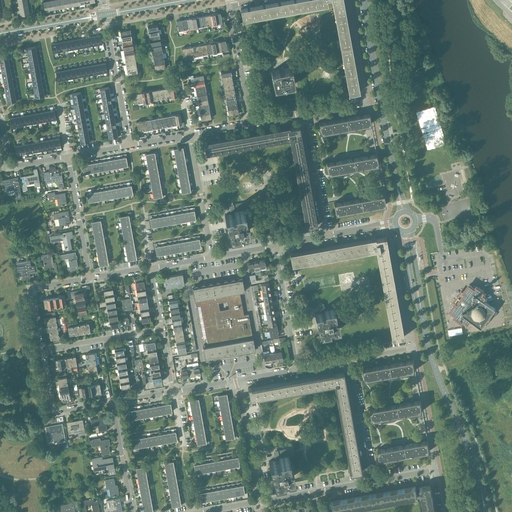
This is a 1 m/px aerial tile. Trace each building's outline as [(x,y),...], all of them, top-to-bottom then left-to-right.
[(302,0),(291,0),(287,1),(289,12),(304,9),(302,0)] [(320,6),(318,0),(302,0),(304,9),(320,6)] [(343,0),(340,0),(332,1),(335,17),(346,15),(343,0)] [(289,12),(287,1),(272,4),(273,15),(289,12)] [(18,5),(19,10),(28,8),(28,7),(28,5),(31,4),(31,2),(27,2),(27,3),(18,5)] [(272,4),(256,6),(258,17),(273,15),(272,4)] [(256,6),(241,9),(243,20),(258,17),(256,6)] [(28,8),(19,10),(20,15),(29,13),(29,10),(32,9),(32,7),(28,7),(28,8)] [(221,27),(223,27),(223,22),(222,22),(220,13),(218,13),(215,13),(215,14),(215,13),(217,24),(221,23),(221,27)] [(346,15),(335,17),(338,32),(349,30),(346,15)] [(349,30),(338,32),(340,48),(351,46),(349,30)] [(351,46),(340,48),(343,63),(354,61),(351,46)] [(354,61),(343,63),(346,78),(357,76),(354,61)] [(271,71),(274,88),(295,84),(292,68),(283,69),(283,68),(281,69),(279,69),(280,70),(271,71)] [(357,76),(346,78),(349,94),(360,92),(357,76)] [(379,84),(381,99),(388,98),(385,83),(379,84)] [(435,105),(417,110),(428,147),(446,142),(435,105)] [(362,114),(360,114),(360,115),(353,116),(355,126),(364,125),(371,123),(369,113),(369,114),(362,115),(362,114)] [(344,118),(337,119),(339,129),(355,126),(353,116),(347,118),(346,117),(344,117),(344,118)] [(321,132),(339,129),(337,119),(328,121),(328,120),(326,120),(326,121),(319,123),(319,122),(321,133),(321,132)] [(209,141),(207,141),(204,141),(206,153),(290,138),(290,141),(291,141),(306,222),(305,222),(305,224),(305,225),(305,228),(317,225),(299,126),(210,142),(209,141)] [(376,154),(369,155),(369,154),(367,155),(367,156),(360,157),(362,167),(371,165),(378,164),(376,153),(376,154)] [(345,160),(346,169),(362,167),(360,157),(354,158),(354,157),(351,158),(345,160)] [(328,173),(346,169),(345,160),(336,161),(336,160),(333,161),(333,162),(327,163),(327,162),(326,162),(328,173),(329,173),(328,173)] [(58,187),(59,187),(59,188),(62,188),(62,186),(63,186),(63,185),(64,184),(64,182),(63,182),(63,181),(62,181),(61,175),(57,176),(56,173),(57,173),(56,173),(55,166),(49,166),(49,171),(44,172),(46,183),(54,181),(57,185),(58,185),(58,187)] [(35,187),(40,186),(37,168),(33,169),(34,174),(20,177),(23,191),(27,190),(26,184),(34,183),(35,187)] [(12,178),(12,180),(10,180),(2,181),(2,180),(1,180),(3,187),(2,187),(2,188),(3,188),(3,190),(10,189),(11,190),(14,190),(16,199),(21,198),(18,177),(12,178)] [(67,204),(65,193),(55,195),(54,192),(48,193),(49,200),(58,199),(59,205),(58,205),(67,204)] [(374,195),(374,196),(368,197),(369,207),(385,204),(385,205),(383,194),(377,195),(374,195)] [(352,200),(354,210),(369,207),(368,197),(361,198),(361,197),(358,198),(359,199),(352,200)] [(336,213),(354,210),(352,200),(343,202),(343,201),(340,201),(340,202),(334,203),(336,214),(336,213)] [(225,215),(227,225),(228,225),(230,235),(240,233),(240,231),(250,230),(248,219),(246,219),(244,210),(234,212),(234,209),(233,208),(230,213),(230,214),(225,215)] [(54,219),(55,219),(55,220),(55,225),(56,226),(54,226),(55,230),(62,229),(61,225),(69,224),(68,217),(69,217),(68,211),(59,212),(59,210),(54,211),(54,213),(53,213),(54,219)] [(120,217),(121,221),(129,220),(129,219),(129,217),(132,216),(131,212),(128,213),(128,215),(120,217)] [(92,222),(92,226),(101,225),(101,224),(100,222),(103,221),(103,217),(99,218),(100,220),(92,222)] [(63,233),(63,234),(50,236),(51,242),(51,241),(64,239),(65,246),(65,247),(66,249),(65,249),(65,250),(71,249),(69,236),(72,235),(72,231),(63,233)] [(293,253),(293,252),(290,253),(292,265),(374,250),(376,250),(376,253),(377,253),(392,333),(391,333),(391,336),(392,339),(404,337),(386,237),(296,253),(296,252),(293,253)] [(76,255),(75,252),(59,255),(60,260),(61,260),(61,259),(68,258),(70,266),(68,267),(68,270),(78,269),(78,266),(77,266),(77,265),(78,265),(76,258),(76,259),(74,259),(73,256),(76,255)] [(53,266),(54,274),(54,273),(58,273),(56,262),(53,262),(51,253),(40,255),(40,260),(44,259),(44,263),(44,264),(45,264),(45,267),(53,266)] [(265,259),(259,260),(260,268),(266,267),(266,270),(269,270),(268,261),(265,262),(265,259)] [(29,274),(35,273),(34,266),(31,266),(30,260),(20,262),(20,265),(18,266),(19,276),(22,275),(23,279),(30,277),(29,274)] [(176,275),(164,277),(166,287),(177,285),(177,287),(178,287),(182,286),(182,284),(184,284),(182,274),(176,275)] [(135,279),(136,289),(145,287),(144,281),(143,281),(142,278),(135,279)] [(244,290),(242,280),(242,278),(224,282),(224,283),(220,284),(220,282),(195,287),(192,287),(194,299),(195,299),(196,306),(200,305),(208,345),(203,346),(205,356),(205,358),(206,358),(222,355),(223,355),(223,353),(227,353),(227,354),(252,350),(255,349),(253,337),(248,314),(244,315),(239,291),(244,290)] [(450,310),(456,315),(454,317),(461,322),(463,320),(467,322),(469,319),(481,328),(487,320),(489,321),(491,318),(489,317),(495,309),(483,300),(485,296),(482,294),(484,292),(477,286),(475,289),(469,285),(463,292),(462,291),(454,302),(456,303),(450,310)] [(103,288),(105,295),(113,293),(112,287),(108,287),(108,286),(104,286),(104,288),(103,288)] [(136,289),(137,296),(146,294),(145,287),(136,289)] [(74,300),(75,300),(84,298),(83,292),(82,289),(70,292),(71,298),(74,298),(74,300)] [(105,295),(106,301),(114,300),(113,293),(105,295)] [(137,296),(139,302),(147,301),(146,294),(137,296)] [(64,295),(58,296),(59,305),(66,304),(64,295)] [(53,306),(52,297),(43,299),(45,308),(53,306)] [(106,301),(107,308),(116,307),(114,300),(106,301)] [(139,302),(140,309),(148,307),(147,301),(139,302)] [(85,304),(76,306),(78,315),(87,313),(85,304)] [(107,308),(108,315),(117,313),(116,307),(107,308)] [(140,309),(141,316),(150,314),(148,307),(140,309)] [(336,319),(335,309),(324,311),(324,308),(323,308),(320,312),(320,313),(318,313),(314,314),(316,325),(318,324),(320,334),(330,332),(330,331),(340,329),(338,318),(336,319)] [(108,315),(109,321),(118,320),(117,313),(108,315)] [(150,314),(141,316),(142,322),(151,321),(150,314)] [(46,318),(48,327),(57,325),(56,322),(57,321),(57,319),(56,319),(55,316),(46,318)] [(118,320),(109,321),(111,328),(119,327),(118,320)] [(88,323),(82,324),(84,333),(90,332),(90,329),(93,329),(91,321),(88,322),(88,323)] [(78,334),(76,325),(74,326),(73,323),(67,324),(67,327),(69,335),(78,334)] [(448,329),(450,335),(464,333),(462,327),(448,329)] [(146,343),(147,350),(156,348),(154,341),(146,343)] [(114,346),(116,355),(124,354),(123,347),(121,347),(120,344),(114,346)] [(147,350),(148,356),(157,355),(156,348),(147,350)] [(116,355),(117,362),(125,360),(124,354),(116,355)] [(69,356),(69,357),(71,366),(73,365),(73,368),(77,368),(75,356),(72,356),(72,355),(69,356)] [(148,356),(150,363),(158,361),(157,355),(148,356)] [(64,367),(63,358),(54,360),(56,368),(64,367)] [(406,360),(404,361),(397,363),(399,373),(409,371),(415,370),(413,359),(413,360),(407,361),(406,360)] [(117,362),(118,369),(126,367),(125,360),(117,362)] [(150,363),(151,370),(159,368),(158,361),(150,363)] [(399,373),(397,363),(391,364),(391,363),(388,363),(388,364),(382,366),(383,375),(399,373)] [(96,365),(87,366),(89,375),(98,374),(96,365)] [(365,379),(383,375),(382,366),(373,367),(373,366),(370,367),(370,368),(364,369),(364,368),(363,368),(365,379),(366,379),(365,379)] [(118,369),(119,375),(128,374),(126,367),(118,369)] [(151,370),(152,376),(160,375),(159,368),(151,370)] [(291,392),(334,385),(334,387),(335,387),(350,468),(349,468),(349,471),(350,474),(362,472),(344,372),(254,388),(254,387),(251,387),(248,388),(250,400),(291,392)] [(119,375),(120,382),(129,380),(128,374),(119,375)] [(160,375),(152,376),(153,383),(162,381),(160,375)] [(57,378),(59,387),(68,385),(66,377),(57,378)] [(129,380),(120,382),(122,389),(130,387),(129,380)] [(89,394),(87,386),(78,387),(80,396),(89,394)] [(61,399),(66,399),(67,402),(74,401),(73,397),(70,398),(69,392),(60,393),(61,399)] [(422,410),(420,400),(414,401),(414,400),(411,401),(411,402),(405,403),(406,413),(416,411),(422,410)] [(389,406),(391,416),(406,413),(405,403),(398,404),(398,403),(395,404),(395,405),(389,406)] [(391,416),(389,406),(380,407),(377,407),(377,408),(371,409),(373,419),(391,416)] [(107,430),(107,427),(105,415),(99,416),(100,418),(91,419),(91,420),(92,419),(93,425),(97,424),(99,432),(107,430)] [(68,434),(77,433),(78,435),(85,434),(83,419),(66,422),(68,434)] [(45,426),(47,436),(55,435),(56,442),(65,440),(62,423),(45,426)] [(110,453),(109,446),(108,443),(110,443),(109,439),(100,440),(100,438),(90,439),(92,447),(101,445),(103,454),(99,455),(110,453)] [(418,441),(419,442),(412,443),(414,453),(429,450),(429,451),(430,451),(428,440),(427,440),(421,441),(418,441)] [(396,446),(398,456),(414,453),(412,443),(405,445),(405,444),(403,444),(403,445),(396,446)] [(380,459),(398,456),(396,446),(387,448),(387,447),(385,447),(385,448),(378,449),(380,460),(380,459)] [(291,466),(289,456),(279,458),(278,455),(277,455),(274,459),(274,460),(272,461),(269,461),(271,472),(272,471),(274,481),(284,479),(284,478),(294,476),(292,465),(291,466)] [(104,468),(105,473),(108,472),(109,475),(115,474),(114,471),(115,471),(112,457),(101,459),(97,460),(97,458),(92,458),(92,460),(92,461),(94,470),(94,469),(104,468)] [(164,463),(165,468),(174,466),(174,465),(173,463),(176,462),(175,458),(172,459),(172,461),(164,463)] [(136,468),(137,473),(145,471),(145,468),(148,467),(147,463),(144,464),(144,466),(136,468)] [(116,487),(115,485),(114,478),(104,479),(106,489),(109,489),(110,496),(119,494),(118,487),(116,487)] [(418,491),(417,486),(331,499),(332,510),(423,497),(425,511),(436,511),(433,484),(420,486),(421,491),(418,491)] [(82,511),(85,511),(85,509),(86,509),(85,505),(91,504),(92,511),(99,511),(97,500),(94,501),(94,498),(80,501),(82,511)] [(104,511),(122,511),(120,498),(114,499),(113,499),(106,501),(107,504),(104,505),(104,507),(104,508),(104,511)] [(61,511),(74,511),(74,509),(78,508),(76,501),(71,502),(71,503),(60,505),(61,511)]
